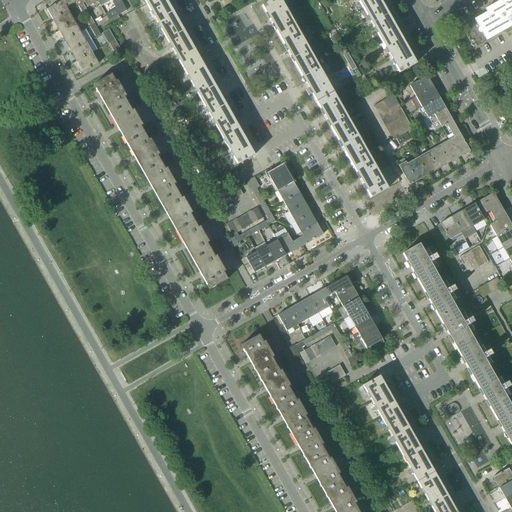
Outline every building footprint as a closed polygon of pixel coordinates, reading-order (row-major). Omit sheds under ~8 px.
[(53,21),(53,20),(68,12),(66,8),(70,5),(67,0),(64,0),(62,1),(55,5),(53,6),(46,10),(47,10),(51,17),(53,20),(52,20),(53,21)] [(175,56),(183,69),(190,82),(193,88),(194,88),(208,114),(211,120),(212,120),(226,146),(229,152),(230,152),(237,165),(254,155),(246,141),(245,139),(243,137),(228,110),(227,107),(226,105),(225,105),(210,78),(209,76),(208,73),(207,73),(192,45),(190,43),(189,41),(178,22),(174,14),(173,11),(171,9),(165,0),(143,0),(151,13),(154,18),(153,18),(157,24),(172,50),(171,50),(175,56)] [(326,121),(342,148),(343,151),(344,153),(345,153),(360,180),(361,182),(362,185),(363,185),(371,198),(387,189),(380,176),(377,169),(362,144),(359,137),(359,138),(344,112),(341,106),(340,106),(325,79),(326,79),(322,73),(322,74),(307,48),(308,47),(304,41),(304,42),(289,16),(290,16),(286,10),(280,0),(271,0),(261,6),(270,20),(269,20),(271,22),(272,25),(287,51),(287,52),(288,54),(290,57),(290,56),(306,84),(305,84),(307,86),(308,89),(324,116),(325,119),(326,121)] [(357,0),(370,22),(373,29),(374,29),(388,54),(391,60),(392,60),(399,73),(416,64),(408,50),(407,47),(405,45),(390,18),(389,16),(387,13),(379,0),(357,0)] [(511,0),(501,0),(484,10),(486,13),(461,27),(468,39),(469,42),(473,40),(476,47),(510,27),(511,30),(511,0)] [(84,16),(88,14),(85,9),(83,5),(82,4),(78,6),(80,11),(81,11),(84,16)] [(106,15),(107,16),(109,21),(119,15),(116,8),(115,9),(106,15)] [(59,31),(74,23),(68,12),(53,20),(59,30),(58,31),(59,31)] [(87,21),(90,27),(94,24),(91,19),(88,14),(84,16),(83,17),(86,22),(87,21)] [(109,21),(107,16),(101,19),(100,17),(94,20),(98,27),(109,21)] [(64,41),(80,33),(74,23),(59,31),(65,41),(64,41)] [(94,24),(90,27),(89,27),(93,33),(93,32),(96,38),(100,35),(94,24)] [(108,44),(109,44),(115,40),(109,30),(102,33),(108,44)] [(70,52),(71,52),(86,43),(90,41),(87,35),(83,38),(80,33),(64,41),(64,42),(65,41),(70,51),(70,52)] [(115,40),(109,44),(115,54),(114,54),(116,58),(123,54),(115,40)] [(71,52),(76,62),(92,53),(86,43),(71,52)] [(92,53),(76,62),(77,62),(81,69),(82,72),(82,73),(90,69),(91,69),(91,68),(98,64),(98,63),(97,64),(92,53)] [(351,71),(356,68),(347,53),(343,56),(351,71)] [(182,244),(183,244),(184,246),(185,248),(185,249),(186,249),(199,273),(200,273),(201,275),(202,277),(201,277),(202,278),(207,286),(206,286),(209,290),(212,288),(215,286),(227,280),(227,279),(223,273),(225,272),(224,271),(221,267),(222,266),(221,266),(219,262),(219,261),(218,261),(216,257),(216,256),(214,257),(206,244),(208,243),(208,242),(205,238),(205,237),(202,233),(203,233),(202,232),(199,228),(200,227),(199,227),(198,228),(190,214),(192,213),(191,213),(188,208),(189,208),(188,207),(188,208),(186,204),(186,203),(185,203),(183,198),(181,199),(176,189),(173,185),(175,184),(172,179),(172,178),(172,179),(169,175),(170,174),(169,174),(166,169),(167,169),(166,169),(165,170),(157,156),(159,155),(158,155),(155,150),(156,150),(156,149),(155,150),(153,146),(153,145),(150,140),(150,139),(148,140),(140,127),(142,126),(142,125),(139,121),(139,120),(136,116),(137,116),(136,115),(136,116),(133,111),(134,111),(133,110),(132,111),(124,98),(126,97),(125,96),(122,92),(123,91),(122,91),(120,87),(120,86),(120,87),(117,82),(117,81),(115,82),(111,76),(112,75),(111,75),(99,82),(96,84),(93,85),(95,90),(96,90),(100,98),(100,99),(100,98),(102,101),(103,103),(102,103),(103,104),(103,103),(117,127),(116,127),(116,128),(117,127),(118,129),(119,131),(119,132),(133,156),(133,157),(134,157),(135,159),(136,161),(135,161),(136,161),(150,185),(149,185),(149,186),(150,186),(151,188),(152,190),(152,191),(153,190),(166,214),(166,215),(168,217),(169,219),(168,219),(168,220),(169,219),(183,244),(182,244)] [(409,86),(415,97),(433,87),(431,83),(430,83),(427,77),(427,76),(409,86)] [(415,97),(421,108),(439,98),(437,94),(436,94),(433,88),(433,87),(415,97)] [(392,95),(383,101),(388,111),(398,105),(392,95)] [(418,109),(424,120),(425,120),(434,115),(433,115),(445,108),(443,104),(442,104),(439,99),(439,98),(421,108),(418,109)] [(373,106),(378,116),(388,111),(383,101),(373,106)] [(378,116),(381,121),(394,114),(394,113),(400,109),(398,105),(388,111),(378,116)] [(446,125),(450,132),(456,128),(449,115),(445,109),(445,108),(433,115),(434,115),(425,120),(424,120),(423,121),(428,131),(430,130),(434,130),(437,130),(446,125)] [(396,118),(399,116),(403,114),(400,109),(394,113),(394,114),(396,118)] [(381,121),(384,126),(397,119),(396,118),(394,114),(381,121)] [(403,114),(399,116),(403,124),(407,121),(403,114)] [(384,126),(387,131),(400,124),(400,125),(403,124),(399,116),(396,118),(397,119),(384,126)] [(387,131),(390,136),(403,129),(403,130),(410,126),(407,121),(403,124),(400,125),(400,124),(387,131)] [(393,141),(395,139),(406,133),(409,132),(412,130),(410,126),(403,130),(403,129),(390,136),(393,141)] [(453,138),(448,140),(458,158),(469,151),(456,128),(450,132),(453,138)] [(406,133),(395,139),(399,145),(409,139),(406,133)] [(448,140),(438,146),(448,164),(458,158),(448,140)] [(201,145),(193,149),(197,156),(204,152),(201,145)] [(438,146),(427,152),(437,170),(448,164),(438,146)] [(427,152),(417,158),(427,176),(437,170),(427,152)] [(417,158),(406,165),(416,182),(427,176),(417,158)] [(406,165),(405,162),(398,166),(409,186),(416,182),(406,165)] [(271,181),(276,191),(293,182),(292,182),(288,176),(289,175),(287,172),(283,166),(267,175),(270,182),(271,181)] [(246,181),(255,198),(260,195),(256,189),(259,187),(253,177),(246,181)] [(276,191),(282,202),(299,193),(298,193),(294,186),(295,186),(293,182),(276,191)] [(237,185),(232,187),(238,198),(238,197),(242,195),(243,195),(237,185)] [(232,187),(226,190),(232,201),(233,201),(233,200),(237,198),(238,198),(232,187)] [(226,190),(221,193),(227,204),(228,204),(228,203),(232,201),(226,190)] [(221,193),(217,196),(222,206),(223,206),(227,204),(221,193)] [(282,202),(288,212),(304,203),(300,197),(301,196),(299,193),(282,202)] [(490,225),(496,237),(511,227),(506,217),(506,216),(495,222),(492,216),(489,211),(500,205),(499,205),(493,194),(493,193),(474,204),(474,205),(480,216),(481,216),(485,214),(491,224),(490,225)] [(260,195),(255,198),(260,206),(264,203),(260,195)] [(222,206),(217,196),(211,199),(217,210),(218,209),(222,207),(222,206)] [(288,212),(295,223),(311,214),(310,213),(310,214),(306,207),(304,203),(288,212)] [(261,208),(265,215),(269,212),(265,205),(261,208)] [(484,221),(481,216),(480,216),(474,205),(464,211),(463,210),(463,211),(472,227),(484,221)] [(500,205),(489,211),(492,216),(502,211),(499,206),(500,205)] [(252,210),(251,211),(257,221),(262,218),(256,208),(252,211),(252,210)] [(247,213),(246,214),(252,224),(257,221),(251,211),(247,214),(247,213)] [(460,234),(472,227),(463,211),(452,217),(451,217),(451,218),(460,234)] [(495,222),(506,216),(505,216),(502,211),(492,216),(495,222)] [(242,216),(241,217),(247,227),(252,224),(246,214),(242,216)] [(266,217),(269,222),(270,224),(275,222),(271,214),(266,217)] [(297,234),(298,235),(317,225),(316,224),(312,217),(311,214),(295,223),(300,233),(297,234)] [(236,219),(236,220),(242,230),(247,227),(241,217),(237,219),(236,219)] [(450,239),(460,234),(451,218),(441,224),(441,223),(440,223),(449,240),(450,240),(450,239)] [(232,222),(231,222),(237,233),(242,230),(236,220),(232,222)] [(270,224),(269,222),(266,223),(265,221),(258,225),(261,229),(270,224)] [(237,233),(231,222),(231,223),(227,225),(226,225),(232,236),(236,233),(237,233)] [(300,238),(297,240),(301,247),(322,235),(318,228),(317,225),(298,235),(300,238)] [(249,230),(252,235),(259,231),(256,226),(249,230)] [(511,227),(496,237),(502,248),(511,242),(511,227)] [(241,235),(243,240),(250,236),(247,231),(241,235)] [(236,233),(232,236),(236,243),(241,241),(236,233)] [(286,234),(276,240),(285,256),(285,257),(286,256),(285,256),(295,250),(296,251),(296,250),(301,247),(297,240),(291,243),(286,234)] [(276,240),(266,246),(274,262),(275,263),(275,262),(285,256),(276,240)] [(511,242),(502,248),(509,259),(511,257),(511,242)] [(465,365),(467,369),(483,396),(482,396),(483,397),(485,401),(501,428),(500,428),(501,429),(503,432),(511,446),(511,445),(511,408),(503,392),(503,391),(510,387),(508,382),(500,386),(499,386),(484,359),(492,354),(489,350),(482,354),(481,354),(466,327),(466,326),(474,322),(471,317),(463,322),(463,321),(463,322),(448,295),(456,290),(453,285),(445,290),(430,264),(430,263),(438,259),(435,254),(427,258),(419,244),(402,254),(410,268),(412,271),(413,273),(428,300),(430,303),(431,305),(446,332),(447,334),(449,337),(449,336),(464,364),(465,364),(464,364),(465,365)] [(266,246),(255,252),(264,268),(264,269),(265,268),(274,262),(266,246)] [(474,249),(478,256),(479,258),(484,256),(478,246),(474,249)] [(475,259),(478,256),(474,249),(470,251),(475,259)] [(470,251),(467,253),(471,260),(473,259),(478,268),(483,265),(479,258),(478,256),(475,259),(470,251)] [(264,268),(255,252),(245,258),(248,264),(247,264),(249,266),(254,274),(254,273),(264,268)] [(467,253),(462,255),(467,263),(468,262),(473,271),(478,268),(473,259),(471,260),(467,253)] [(467,263),(462,255),(459,257),(468,274),(473,271),(468,262),(467,263)] [(484,256),(479,258),(483,265),(488,263),(484,256)] [(337,297),(352,288),(353,287),(352,287),(346,277),(325,289),(329,295),(334,292),(337,297)] [(492,280),(498,289),(501,287),(496,278),(492,280)] [(492,280),(487,284),(492,293),(498,289),(492,280)] [(487,284),(482,286),(487,295),(492,293),(487,284)] [(487,295),(482,286),(477,289),(482,298),(487,295)] [(337,297),(342,307),(358,298),(359,298),(359,297),(358,298),(352,288),(337,297)] [(324,298),(329,295),(325,289),(320,292),(319,291),(319,292),(309,298),(318,313),(329,307),(324,298)] [(318,313),(309,298),(309,297),(308,297),(309,298),(299,303),(307,319),(313,316),(315,320),(320,317),(318,313)] [(348,318),(364,308),(365,308),(364,308),(358,298),(342,307),(348,318)] [(297,325),(307,319),(299,303),(298,303),(298,304),(288,309),(297,325)] [(348,318),(354,328),(370,319),(371,319),(370,318),(364,308),(348,318)] [(297,325),(288,309),(287,309),(288,310),(278,315),(277,315),(282,323),(281,324),(283,326),(286,332),(292,328),(294,331),(299,329),(297,325)] [(360,338),(376,329),(377,329),(376,328),(376,329),(370,319),(354,328),(350,330),(353,336),(352,336),(355,341),(360,338)] [(337,331),(333,324),(328,327),(332,334),(337,331)] [(326,328),(319,332),(321,337),(328,333),(326,328)] [(376,329),(360,338),(366,348),(366,349),(369,354),(385,345),(382,340),(382,339),(376,329)] [(310,337),(312,342),(319,338),(317,333),(310,337)] [(334,336),(338,343),(342,341),(338,334),(334,336)] [(301,405),(300,405),(297,400),(298,400),(297,400),(295,401),(288,387),(290,386),(289,386),(286,381),(287,381),(286,380),(286,381),(284,376),(283,376),(281,371),(281,370),(279,371),(271,358),(273,357),(273,356),(273,357),(270,352),(270,351),(267,347),(268,347),(267,347),(264,342),(265,342),(264,341),(262,342),(259,336),(259,335),(247,342),(243,344),(240,346),(243,350),(248,358),(247,358),(247,359),(248,358),(249,361),(250,362),(250,363),(264,387),(263,387),(264,388),(264,387),(266,390),(267,391),(266,392),(267,392),(281,416),(280,417),(281,417),(282,419),(283,421),(282,421),(283,422),(283,421),(297,445),(296,446),(297,446),(298,448),(300,450),(299,450),(299,451),(300,450),(314,474),(313,475),(314,475),(315,477),(316,479),(315,479),(316,480),(316,479),(330,504),(330,505),(331,504),(332,506),(333,508),(332,509),(333,509),(334,511),(358,511),(354,504),(356,503),(356,502),(355,503),(352,498),(353,498),(353,497),(352,497),(350,493),(350,492),(350,493),(347,488),(347,487),(345,488),(337,475),(339,473),(336,469),(336,468),(333,464),(334,464),(333,463),(330,459),(331,458),(330,458),(329,459),(321,446),(323,444),(322,444),(319,439),(320,439),(319,438),(319,439),(317,435),(317,434),(314,430),(314,429),(312,430),(304,416),(306,415),(303,410),(303,409),(303,410),(300,406),(301,405)] [(329,337),(324,340),(330,350),(331,350),(330,349),(335,347),(329,337)] [(301,342),(303,347),(310,343),(308,339),(301,342)] [(324,340),(319,342),(325,353),(326,353),(325,352),(329,350),(330,350),(324,340)] [(319,342),(314,345),(320,356),(321,355),(320,355),(325,353),(319,342)] [(339,345),(343,353),(347,350),(343,343),(339,345)] [(310,361),(304,351),(303,351),(299,344),(295,346),(305,364),(306,364),(305,364),(309,361),(310,362),(310,361)] [(314,345),(309,348),(315,359),(315,358),(319,356),(320,356),(314,345)] [(348,350),(352,356),(358,353),(354,346),(348,350)] [(309,348),(304,351),(310,361),(311,361),(310,361),(315,358),(315,359),(309,348)] [(347,350),(343,353),(347,359),(353,370),(357,367),(351,357),(347,350)] [(334,368),(340,379),(345,376),(339,366),(335,369),(334,368)] [(329,371),(335,382),(340,379),(334,368),(333,369),(334,369),(330,371),(329,371)] [(324,374),(330,384),(335,382),(329,371),(329,372),(325,374),(324,374)] [(319,377),(325,387),(330,384),(324,374),(324,375),(320,377),(319,377)] [(379,376),(362,386),(370,399),(369,399),(373,405),(388,431),(387,431),(391,437),(406,463),(405,463),(409,469),(424,495),(427,501),(428,501),(433,511),(456,511),(444,491),(443,488),(442,486),(441,486),(426,458),(425,456),(423,454),(408,427),(407,424),(405,422),(393,400),(390,395),(389,392),(387,390),(379,376)] [(325,387),(319,377),(318,377),(319,378),(315,380),(314,380),(320,390),(325,387)] [(457,432),(453,434),(459,447),(475,439),(461,412),(450,417),(457,432)] [(498,488),(511,480),(511,476),(508,469),(501,473),(500,472),(498,474),(492,478),(493,478),(498,488)] [(504,498),(504,499),(511,494),(511,480),(498,488),(498,489),(499,488),(504,498)]
